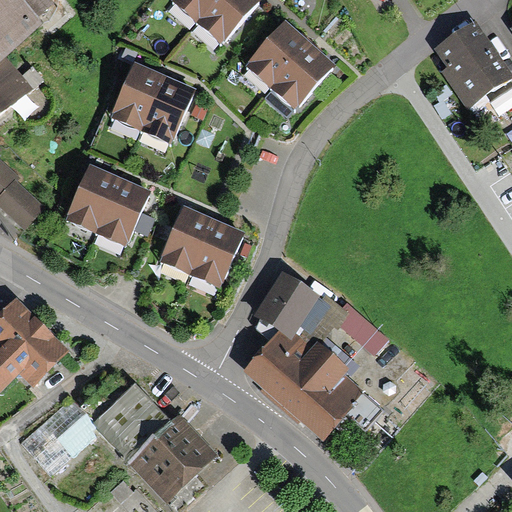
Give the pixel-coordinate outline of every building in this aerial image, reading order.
[(0,0),(0,117),(43,81),(32,68),(21,78),(2,55),(39,23),(34,17),(50,4),(46,0),(0,0)] [(173,0),(218,43),(259,0),(173,0)] [(296,107),(335,66),(284,20),(246,61),(296,107)] [(441,72),(467,110),(511,80),(511,74),(477,21),(435,49),(448,68),(441,72)] [(172,143),(197,89),(132,59),(107,112),(172,143)] [(0,207),(23,228),(43,205),(17,182),(21,177),(0,158),(0,207)] [(127,246),(151,192),(90,165),(66,219),(127,246)] [(244,234),(184,207),(160,260),(220,287),(244,234)] [(245,370),(323,441),(346,415),(363,429),(382,408),(346,375),(351,369),(318,340),(312,348),(297,333),(322,294),(282,270),(255,317),(279,332),(245,370)] [(0,391),(19,374),(32,387),(70,351),(17,298),(0,315),(0,391)] [(334,319),(372,356),(387,342),(348,304),(334,319)] [(27,456),(48,479),(100,432),(167,505),(221,454),(182,412),(172,421),(136,382),(125,392),(111,377),(79,406),(71,397),(22,441),(32,452),(27,456)] [(126,481),(112,492),(127,511),(159,511),(138,486),(133,490),(126,481)]
